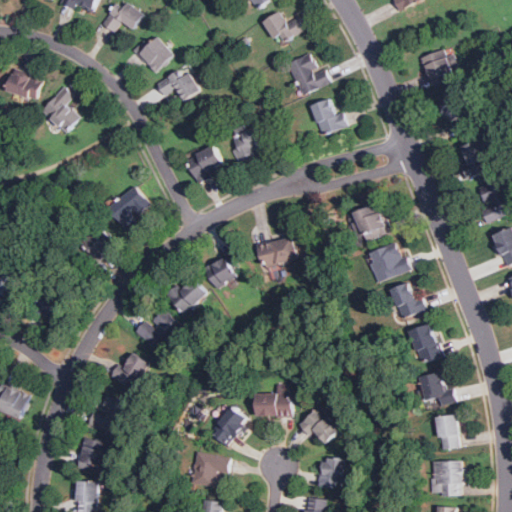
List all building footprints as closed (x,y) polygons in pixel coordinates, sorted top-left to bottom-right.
[(66,0),(95,13),(100,0),(66,0)] [(121,0),(106,23),(118,32),(126,21),(137,29),(147,14),(128,0),(121,0)] [(272,0),(254,0),(261,9),(272,0)] [(398,0),(401,8),(424,1),(423,0),(398,0)] [(267,21),(282,45),(310,29),(302,16),(290,23),(283,11),(267,21)] [(138,50),(158,72),(177,55),(158,33),(138,50)] [(432,79),(461,69),(453,47),(425,57),(432,79)] [(334,84),(329,68),(320,71),(314,54),(292,62),(304,94),(334,84)] [(187,100),(204,90),(189,65),(160,83),(168,96),(180,88),(187,100)] [(45,80),(15,72),(10,91),(40,100),(45,80)] [(78,97),(67,86),(45,109),(69,132),(84,117),(71,104),(78,97)] [(463,136),(479,126),(458,93),(442,104),(463,136)] [(346,112),(338,115),(333,99),(315,104),(325,134),(350,126),(346,112)] [(246,126),(233,131),(245,159),(271,148),(261,124),(248,130),(246,126)] [(476,176),(494,170),(485,140),(467,146),(476,176)] [(190,160),(202,181),(228,165),(217,145),(190,160)] [(492,221),(511,213),(511,194),(506,178),(479,189),(492,221)] [(112,207),(127,226),(154,204),(138,185),(112,207)] [(357,211),(367,241),(394,232),(385,202),(357,211)] [(117,241),(103,227),(85,245),(99,259),(117,241)] [(511,228),(495,235),(508,266),(511,264),(511,228)] [(301,259),(295,236),(261,244),(267,267),(301,259)] [(414,269),(402,241),(372,254),(384,282),(414,269)] [(208,268),(219,289),(241,276),(230,256),(208,268)] [(0,295),(19,303),(31,274),(7,264),(0,280),(0,295)] [(171,294),(186,312),(210,292),(198,278),(185,289),(181,285),(171,294)] [(419,299),(414,282),(395,288),(405,318),(430,310),(426,296),(419,299)] [(37,308),(65,323),(75,305),(46,290),(37,308)] [(154,324),(149,320),(139,330),(160,350),(184,326),(168,310),(154,324)] [(413,331),(426,363),(446,355),(433,323),(413,331)] [(115,375),(136,389),(153,363),(137,353),(127,367),(122,364),(115,375)] [(425,375),(428,399),(442,397),(443,403),(459,401),(457,387),(448,388),(446,372),(425,375)] [(260,415),(295,415),(295,383),(281,383),(281,393),(260,393),(260,415)] [(34,396),(11,385),(0,408),(23,419),(34,396)] [(121,435),(132,402),(110,394),(104,413),(97,410),(92,424),(121,435)] [(229,446),(252,419),(236,406),(214,432),(229,446)] [(313,435),(318,431),(328,443),(344,430),(323,406),(303,424),(313,435)] [(440,416),(444,449),(463,447),(460,414),(440,416)] [(110,470),(114,442),(87,438),(82,466),(110,470)] [(222,487),(225,473),(231,474),(233,457),(201,452),(196,483),(222,487)] [(324,486),(347,486),(347,459),(324,459),(324,486)] [(437,494),(465,494),(465,460),(437,460),(437,494)] [(100,511),(101,481),(79,480),(78,511),(100,511)] [(329,511),(330,498),(307,498),(306,511),(329,511)] [(226,511),(227,501),(207,500),(206,511),(226,511)]
